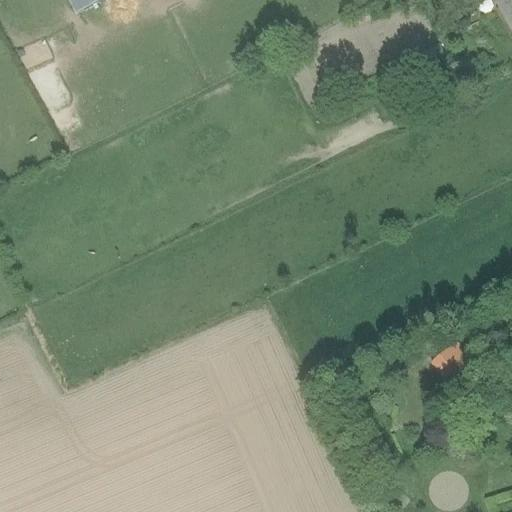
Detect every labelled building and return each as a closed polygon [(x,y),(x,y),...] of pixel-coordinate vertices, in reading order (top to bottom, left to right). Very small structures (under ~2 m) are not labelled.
[(72,0),(77,10),(98,0),(72,0)] [(511,0),(495,0),(511,30),(511,0)] [(440,46),(411,60),(418,73),(446,59),(440,46)] [(379,103),(386,117),(407,107),(400,93),(379,103)] [(459,345),(432,365),(446,384),(473,365),(459,345)]
